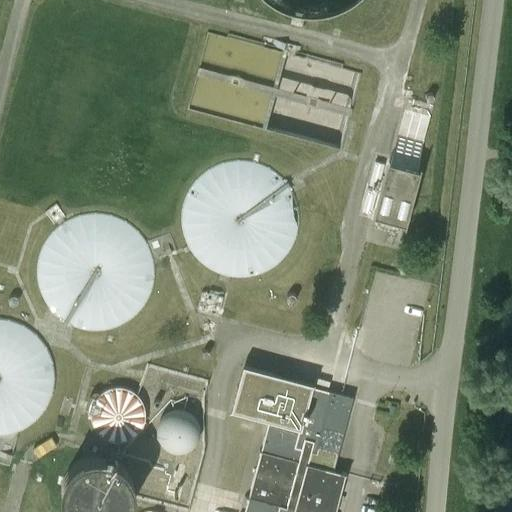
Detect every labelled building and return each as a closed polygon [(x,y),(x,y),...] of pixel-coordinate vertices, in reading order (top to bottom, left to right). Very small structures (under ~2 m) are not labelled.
[(179,257),(281,282),(306,179),(204,154),(179,257)] [(415,227),(435,167),(394,154),(375,213),(415,227)] [(160,235),(62,207),(33,307),(131,335),(160,235)] [(0,432),(20,431),(55,400),(51,355),(17,317),(0,318),(0,432)] [(313,452),(316,453),(331,392),(311,386),(312,384),(242,365),(230,410),(267,419),(242,511),(334,511),(345,473),(310,463),(313,452)] [(137,380),(92,398),(109,444),(155,426),(137,380)] [(198,436),(199,432),(199,427),(197,422),(195,418),(192,415),(188,412),(183,410),(178,410),(174,410),(169,412),(165,415),(162,418),(159,422),(158,427),(158,432),(159,436),(161,441),(163,445),(167,448),(171,450),(176,451),(181,451),(186,450),(190,448),(193,445),(196,441),(198,436)] [(135,498),(135,490),(134,483),(132,476),(129,470),(124,465),(119,460),(112,456),(106,454),(98,453),(91,454),(84,456),(78,459),(72,463),(67,468),(63,475),(61,481),(60,488),(60,496),(61,503),(64,509),(65,511),(128,511),(130,511),(133,505),(135,498)]
